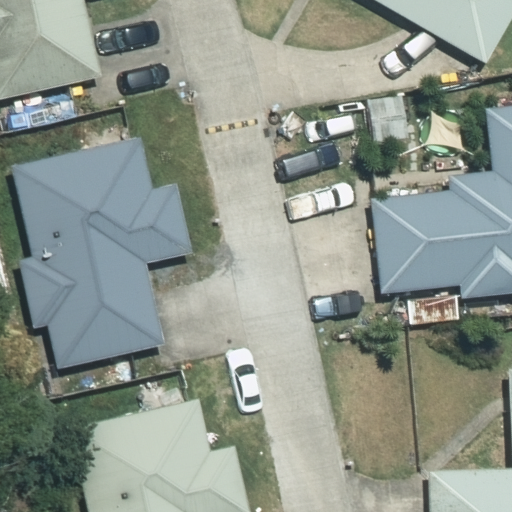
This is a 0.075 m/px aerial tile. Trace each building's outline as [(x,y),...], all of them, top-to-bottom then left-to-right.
[(0,0),(0,96),(96,74),(79,0),(0,0)] [(511,0),(375,0),(484,61),(511,12),(511,0)] [(448,188),(370,197),(381,289),(457,281),(459,295),(511,289),(511,102),(483,105),(490,170),(446,174),(448,188)] [(134,137),(8,166),(30,259),(15,262),(30,326),(44,323),(54,365),(160,341),(142,260),(187,250),(171,182),(146,188),(134,137)] [(511,511),(511,367),(507,368),(511,467),(426,469),(427,511),(511,511)] [(196,398),(66,428),(85,511),(244,511),(248,511),(232,444),(208,449),(196,398)]
